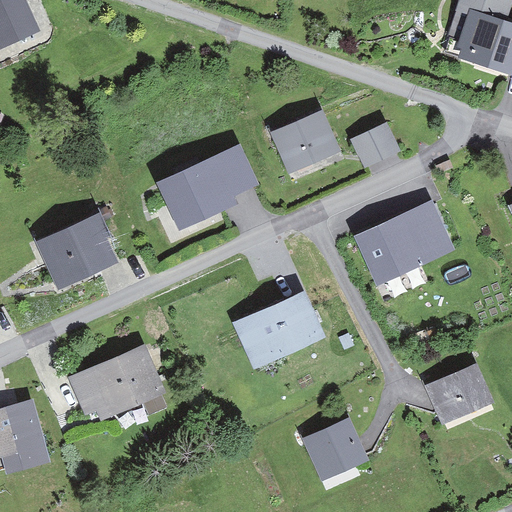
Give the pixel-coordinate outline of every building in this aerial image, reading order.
[(511,27),(501,24),(508,0),(462,0),(446,50),(474,59),(476,52),(511,63),(511,27)] [(0,10),(0,49),(35,35),(20,2),(0,10)] [(271,133),(289,174),(343,151),(324,109),(271,133)] [(351,140),(365,168),(400,150),(387,122),(351,140)] [(238,205),(235,197),(260,185),(240,143),(155,183),(179,233),(238,205)] [(428,203),(358,235),(377,278),(448,246),(428,203)] [(38,243),(57,287),(101,269),(103,274),(118,267),(100,227),(86,233),(82,224),(38,243)] [(305,291),(233,323),(255,370),(326,337),(305,291)] [(117,401),(142,389),(151,408),(160,403),(152,385),(157,382),(142,349),(76,379),(89,406),(114,394),(117,401)] [(476,365),(426,387),(442,423),(491,401),(476,365)] [(0,411),(0,448),(17,444),(22,465),(46,458),(32,403),(0,411)] [(303,440),(322,482),(368,461),(350,419),(303,440)]
